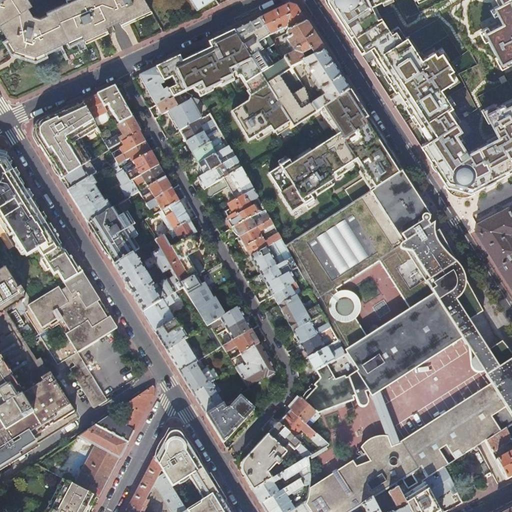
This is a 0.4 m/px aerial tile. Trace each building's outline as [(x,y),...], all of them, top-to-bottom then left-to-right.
[(0,0),(0,23),(9,37),(6,39),(9,44),(13,51),(35,58),(43,54),(46,53),(44,50),(58,44),(59,47),(67,43),(81,37),(83,42),(106,31),(105,29),(118,22),(120,25),(150,11),(148,7),(144,0),(80,0),(81,2),(68,8),(47,18),(47,20),(40,23),(33,22),(27,13),(31,11),(24,0),(0,0)] [(212,0),(190,0),(197,10),(212,0)] [(511,0),(500,0),(502,4),(494,8),(502,24),(484,33),(501,65),(511,59),(511,104),(504,108),(503,105),(485,114),(498,138),(467,154),(454,135),(460,132),(447,111),(451,108),(440,90),(452,81),(448,73),(452,71),(441,53),(436,57),(433,53),(420,60),(405,38),(401,41),(395,31),(391,34),(380,18),(376,19),(371,6),(383,0),(328,0),(328,3),(361,54),(369,49),(429,141),(420,147),(446,187),(448,184),(451,189),(465,192),(469,190),(472,193),(511,171),(511,164),(510,161),(511,160),(511,0)] [(274,12),(258,20),(269,36),(279,31),(280,34),(283,32),(282,30),(287,28),(289,32),(306,24),(295,8),(288,6),(274,12)] [(121,29),(152,14),(150,11),(120,25),(121,29)] [(294,127),(316,113),(311,105),(303,86),(291,94),(278,74),(286,70),(280,61),(273,65),(263,51),(273,44),(272,41),(269,36),(258,20),(245,26),(233,32),(290,122),(294,127)] [(0,29),(6,39),(9,37),(0,23),(0,29)] [(314,57),(324,53),(315,39),(306,24),(289,32),(286,34),(288,36),(282,40),(285,44),(287,42),(294,54),(283,59),(290,69),(301,63),(305,62),(301,56),(310,52),(314,57)] [(107,34),(106,31),(83,42),(85,45),(95,40),(107,34)] [(274,132),(290,122),(233,32),(208,44),(212,53),(206,56),(205,53),(182,64),(179,58),(155,69),(162,82),(171,78),(175,87),(167,91),(170,97),(171,98),(177,95),(183,104),(176,108),(168,112),(180,132),(197,122),(201,119),(190,100),(193,95),(185,91),(188,86),(192,84),(194,90),(198,92),(203,90),(204,92),(221,84),(221,82),(233,77),(230,71),(235,69),(239,70),(241,74),(239,75),(250,92),(251,90),(255,95),(252,102),(248,101),(232,111),(248,141),(270,127),(274,132)] [(69,48),(83,42),(81,37),(67,43),(69,48)] [(276,39),(272,41),(273,44),(279,52),(283,50),(276,39)] [(45,57),(43,54),(35,58),(13,51),(9,44),(6,45),(12,53),(16,55),(36,61),(45,57)] [(46,53),(59,47),(58,44),(44,50),(46,53)] [(322,109),(349,92),(324,53),(314,57),(305,62),(301,63),(314,84),(313,86),(318,93),(319,93),(320,93),(323,97),(311,105),(316,113),(322,109)] [(139,77),(156,106),(166,99),(170,97),(167,91),(166,89),(163,90),(160,86),(163,84),(162,82),(155,69),(139,77)] [(97,96),(104,109),(107,107),(109,111),(112,114),(114,118),(115,118),(119,125),(131,118),(115,88),(97,96)] [(349,92),(322,109),(338,135),(291,165),(287,160),(278,166),(279,167),(268,174),(279,194),(278,194),(291,213),(303,205),(304,207),(313,201),(309,195),(331,181),(329,178),(355,161),(365,176),(357,181),(366,195),(401,172),(349,92)] [(82,103),(93,121),(104,115),(106,118),(108,117),(104,109),(97,96),(90,99),(82,103)] [(168,112),(176,108),(172,99),(167,102),(166,99),(156,106),(162,116),(168,112)] [(101,135),(93,121),(82,103),(81,104),(82,107),(76,109),(75,106),(49,119),(49,120),(45,122),(45,124),(42,127),(40,129),(39,132),(38,136),(39,140),(41,144),(42,144),(40,146),(42,148),(41,148),(49,161),(61,181),(90,164),(110,152),(109,150),(106,143),(101,135)] [(116,138),(106,143),(109,150),(121,143),(140,132),(131,118),(119,125),(117,126),(123,136),(120,138),(116,138)] [(200,127),(197,122),(180,132),(186,143),(216,126),(213,120),(200,127)] [(106,123),(110,130),(114,128),(110,121),(106,123)] [(216,126),(186,143),(192,154),(220,138),(223,136),(216,126)] [(140,132),(121,143),(124,148),(122,148),(120,149),(120,150),(117,152),(120,157),(127,153),(145,142),(140,132)] [(198,164),(229,147),(226,142),(223,143),(220,138),(192,154),(198,164)] [(151,152),(145,142),(127,153),(130,159),(126,161),(126,160),(118,165),(121,169),(122,168),(130,164),(151,152)] [(204,175),(222,165),(219,161),(232,153),(229,147),(198,164),(204,175)] [(158,165),(151,152),(130,164),(131,167),(134,165),(136,168),(125,174),(130,182),(131,181),(158,165)] [(238,164),(235,158),(222,165),(204,175),(198,179),(204,190),(228,176),(225,172),(238,164)] [(58,274),(66,287),(81,278),(79,274),(82,272),(81,269),(80,269),(75,272),(5,160),(4,160),(0,159),(0,216),(1,219),(0,220),(0,225),(14,248),(18,245),(26,258),(38,251),(54,277),(58,274)] [(65,188),(68,192),(91,178),(97,174),(90,164),(61,181),(65,188)] [(165,178),(158,165),(131,181),(138,192),(141,191),(138,185),(144,181),(147,187),(165,178)] [(241,198),(253,191),(241,169),(228,176),(204,190),(209,198),(233,184),(238,193),(241,198)] [(130,182),(125,174),(123,171),(116,175),(122,185),(120,187),(127,199),(138,192),(131,181),(130,182)] [(320,411),(350,399),(348,394),(347,381),(365,371),(352,354),(357,350),(467,284),(443,240),(432,246),(426,237),(434,232),(428,224),(429,223),(429,222),(430,221),(430,220),(429,219),(429,218),(428,218),(427,217),(426,217),(425,218),(421,212),(425,210),(419,200),(401,172),(366,195),(285,247),(291,258),(297,268),(316,302),(319,307),(328,324),(331,328),(338,341),(341,347),(346,354),(316,372),(321,381),(316,387),(316,388),(303,402),(318,416),(321,414),(320,411)] [(91,178),(68,192),(78,209),(87,224),(111,210),(105,201),(103,202),(94,187),(96,185),(91,178)] [(172,189),(165,178),(147,187),(151,193),(142,198),(146,205),(172,189)] [(172,189),(146,205),(149,210),(158,206),(161,211),(179,201),(172,189)] [(231,229),(233,227),(258,214),(254,207),(252,208),(249,203),(257,198),(253,191),(241,198),(236,200),(229,204),(232,209),(226,212),(228,217),(226,219),(231,229)] [(112,201),(115,207),(117,205),(126,200),(125,198),(123,199),(121,196),(112,201)] [(190,221),(179,201),(161,211),(164,216),(162,217),(170,232),(174,230),(190,221)] [(111,210),(87,224),(92,232),(107,256),(113,266),(139,251),(133,240),(138,237),(131,228),(135,225),(127,213),(124,215),(117,205),(115,207),(111,210)] [(475,232),(511,289),(511,240),(511,239),(511,237),(511,206),(508,208),(508,207),(477,224),(475,232)] [(233,227),(239,237),(270,220),(264,210),(258,214),(233,227)] [(250,257),(281,240),(277,233),(268,239),(269,240),(265,242),(264,239),(266,238),(264,235),(262,237),(259,232),(272,224),(270,220),(239,237),(241,240),(238,242),(246,256),(249,254),(250,257)] [(197,233),(190,221),(174,230),(177,236),(167,242),(171,248),(192,236),(197,233)] [(156,240),(155,241),(158,247),(155,248),(154,252),(156,254),(153,256),(163,273),(170,269),(171,271),(170,272),(174,278),(168,281),(167,279),(154,286),(151,288),(160,302),(172,295),(180,290),(177,286),(193,277),(195,279),(201,275),(200,274),(202,273),(203,270),(198,262),(195,261),(190,264),(187,258),(198,251),(193,241),(194,241),(194,240),(194,239),(194,238),(194,237),(193,237),(193,236),(192,236),(171,248),(167,242),(163,236),(156,240)] [(261,275),(291,258),(285,247),(281,240),(250,257),(261,275)] [(139,251),(113,266),(129,291),(142,313),(160,302),(151,288),(154,286),(142,263),(153,256),(156,254),(154,252),(155,248),(158,247),(155,241),(139,251)] [(291,271),(297,268),(291,258),(261,275),(258,277),(260,281),(263,279),(266,285),(284,275),(289,272),(286,267),(288,266),(291,271)] [(22,303),(26,308),(34,303),(11,267),(5,270),(5,269),(0,271),(0,469),(34,448),(80,418),(76,412),(41,358),(37,361),(7,313),(22,303)] [(205,283),(201,275),(195,279),(193,277),(177,286),(180,290),(183,289),(195,308),(207,326),(209,325),(219,319),(222,318),(224,316),(211,294),(209,295),(203,285),(205,283)] [(272,296),(296,282),(294,278),(287,281),(284,275),(266,285),(272,296)] [(110,332),(117,328),(98,297),(96,294),(92,296),(81,278),(66,287),(24,312),(57,365),(71,356),(76,365),(71,369),(95,408),(108,399),(106,396),(78,352),(110,332)] [(272,296),(278,306),(295,296),(293,292),(299,288),(296,282),(272,296)] [(209,295),(211,294),(205,283),(203,285),(209,295)] [(467,284),(357,350),(369,371),(356,379),(370,407),(473,340),(498,379),(510,370),(467,300),(467,284)] [(286,319),(314,303),(310,296),(305,298),(302,292),(296,296),(295,296),(278,306),(286,319)] [(160,302),(142,313),(149,324),(155,333),(175,321),(166,308),(173,304),(172,303),(176,301),(172,295),(160,302)] [(286,319),(293,332),(311,322),(306,314),(309,312),(311,315),(315,313),(313,309),(319,307),(316,302),(314,303),(286,319)] [(239,307),(224,316),(222,318),(219,319),(226,330),(246,319),(239,307)] [(205,328),(207,326),(195,308),(191,311),(203,329),(205,328)] [(251,329),(246,319),(226,330),(226,331),(228,334),(233,340),(251,329)] [(175,321),(155,333),(164,348),(166,352),(186,340),(188,339),(187,337),(188,336),(184,330),(183,331),(181,328),(182,327),(179,321),(177,322),(176,320),(175,321)] [(293,332),(300,345),(331,328),(328,324),(315,331),(311,322),(293,332)] [(216,336),(209,325),(207,326),(205,328),(218,349),(222,346),(220,343),(216,336)] [(300,345),(308,358),(325,348),(321,340),(329,336),(333,344),(338,341),(331,328),(300,345)] [(260,343),(251,329),(233,340),(228,343),(222,346),(227,353),(237,347),(241,354),(260,343)] [(186,340),(166,352),(173,363),(180,373),(195,363),(199,361),(186,340)] [(275,370),(260,343),(241,354),(240,355),(245,363),(236,368),(248,387),(265,376),(265,377),(269,378),(274,375),(275,372),(274,371),(275,370)] [(308,358),(316,372),(346,354),(341,347),(330,354),(326,348),(325,348),(308,358)] [(203,376),(195,363),(180,373),(187,384),(193,395),(212,383),(219,378),(213,370),(203,376)] [(511,369),(498,379),(406,444),(418,460),(431,479),(505,432),(497,419),(510,412),(511,412),(511,369)] [(212,383),(193,395),(200,406),(206,416),(224,405),(215,390),(216,389),(212,383)] [(95,426),(129,443),(141,420),(154,395),(153,386),(118,410),(132,417),(128,426),(125,425),(124,427),(117,423),(118,420),(116,418),(114,421),(107,418),(95,426)] [(359,388),(355,390),(360,402),(364,400),(359,388)] [(224,405),(206,416),(216,432),(223,443),(224,443),(255,410),(239,395),(231,400),(233,403),(227,409),(224,405)] [(319,417),(318,416),(303,402),(301,400),(291,411),(304,424),(310,417),(315,422),(319,417)] [(301,431),(321,450),(327,446),(309,428),(304,424),(291,411),(278,424),(293,438),(301,431)] [(283,450),(294,439),(293,438),(278,424),(268,436),(283,450)] [(36,466),(66,482),(94,496),(99,499),(113,472),(129,443),(95,426),(36,466)] [(171,427),(153,460),(171,489),(188,479),(204,505),(194,511),(230,511),(229,509),(178,427),(171,427)] [(498,455),(511,446),(511,431),(511,430),(492,443),(498,455)] [(253,491),(276,476),(271,470),(286,453),(283,450),(268,436),(259,444),(247,458),(245,460),(243,463),(242,465),(242,468),(241,470),(241,471),(242,473),(246,480),(253,491)] [(395,485),(420,469),(404,445),(394,449),(392,438),(376,441),(367,450),(375,463),(361,470),(356,464),(342,479),(349,489),(357,501),(351,505),(343,493),(336,482),(322,491),(318,485),(309,491),(308,497),(307,502),(304,504),(309,511),(351,511),(371,500),(386,490),(395,485)] [(257,498),(261,504),(279,493),(273,484),(283,478),(285,481),(308,466),(307,458),(307,457),(298,463),(276,476),(253,491),(257,498)] [(185,511),(171,489),(153,460),(136,492),(125,511),(185,511)] [(511,486),(511,461),(498,469),(509,488),(511,486)] [(420,469),(395,485),(409,511),(439,511),(437,507),(424,482),(427,480),(420,469)] [(265,511),(291,511),(295,510),(287,497),(310,483),(309,474),(307,475),(279,493),(261,504),(265,511)] [(451,484),(427,480),(424,482),(437,507),(440,505),(439,503),(440,502),(438,498),(450,491),(453,495),(457,493),(454,488),(451,484)] [(66,482),(46,511),(85,511),(86,510),(89,511),(92,507),(89,505),(94,496),(66,482)] [(409,511),(395,485),(386,490),(397,511),(384,511),(385,511),(383,511),(382,511),(379,507),(376,509),(377,511),(409,511)] [(357,501),(349,489),(343,493),(351,505),(357,501)] [(377,511),(376,509),(371,500),(351,511),(377,511)]
